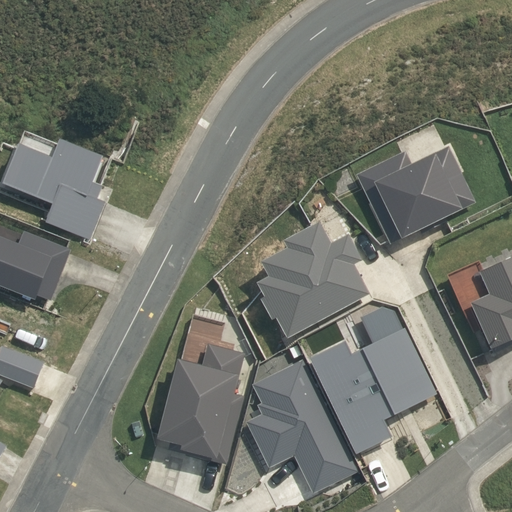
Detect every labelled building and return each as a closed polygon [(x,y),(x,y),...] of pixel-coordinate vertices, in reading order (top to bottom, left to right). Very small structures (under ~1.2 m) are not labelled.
[(57,202),(49,223),(91,240),(107,201),(97,197),(114,154),(65,135),(56,155),(23,142),(7,182),(57,202)] [(406,151),(356,173),(388,241),(476,201),(450,145),(411,163),(406,151)] [(270,275),(260,280),(268,296),(265,298),(275,316),(281,313),(292,334),(373,293),(359,264),(366,260),(351,230),(333,239),(323,219),(284,238),(289,247),(263,260),(270,275)] [(20,241),(0,233),(0,284),(38,299),(39,294),(53,299),(73,249),(24,231),(20,241)] [(490,290),(471,299),(493,348),(511,339),(511,257),(481,271),(490,290)] [(349,342),(314,359),(363,458),(399,440),(390,422),(442,396),(408,329),(356,355),(349,342)] [(203,365),(183,360),(160,437),(183,444),(181,449),(225,462),(244,400),(233,397),(245,356),(209,345),(203,365)] [(0,380),(3,375),(35,387),(44,361),(3,349),(0,354),(0,380)] [(263,415),(248,422),(269,465),(296,453),(314,492),(358,472),(304,358),(252,383),(261,403),(258,405),(263,415)]
